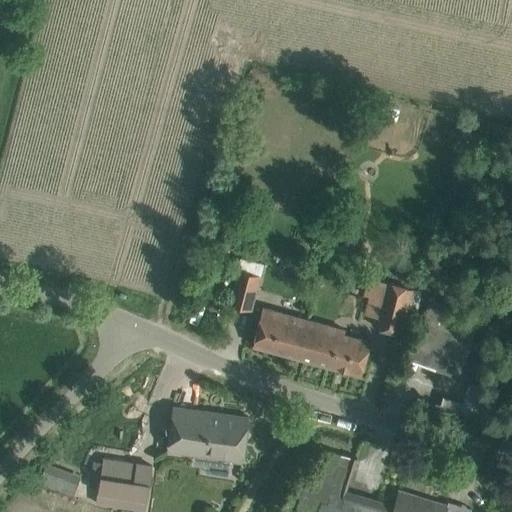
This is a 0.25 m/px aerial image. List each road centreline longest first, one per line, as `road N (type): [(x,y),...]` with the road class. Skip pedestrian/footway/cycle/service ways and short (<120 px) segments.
road 1 (unclassified): [(114,328),(336,411),(511,464)]
road 2 (unclassified): [(0,473),(114,328)]
road 3 (unclassified): [(114,328),(0,288)]
